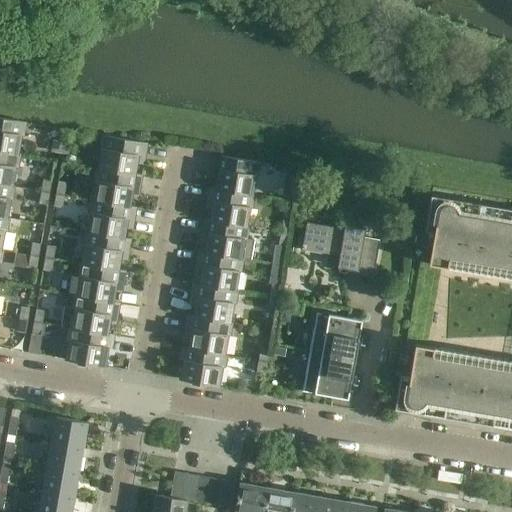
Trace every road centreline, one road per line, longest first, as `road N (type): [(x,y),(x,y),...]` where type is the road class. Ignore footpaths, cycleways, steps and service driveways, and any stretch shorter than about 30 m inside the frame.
road 1 (residential): [(511,460),(137,397)]
road 2 (residential): [(137,397),(181,151)]
road 3 (residential): [(137,397),(0,373)]
